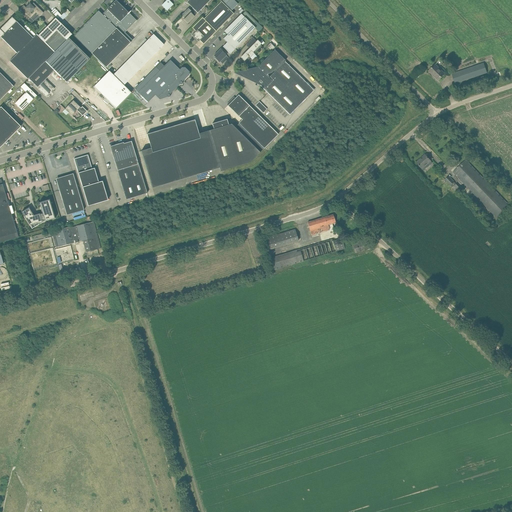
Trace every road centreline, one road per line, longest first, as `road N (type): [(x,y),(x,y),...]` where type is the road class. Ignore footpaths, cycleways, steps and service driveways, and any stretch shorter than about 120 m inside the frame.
road 1 (unclassified): [(0,304),(336,198)]
road 2 (unclassified): [(0,160),(210,93),(209,70),(137,0)]
road 3 (unclassified): [(511,363),(336,198)]
road 4 (unclassified): [(437,114),(326,0)]
road 5 (unclassified): [(336,198),(437,114)]
